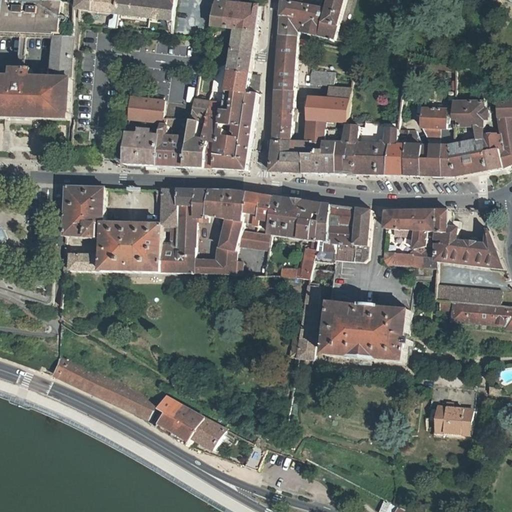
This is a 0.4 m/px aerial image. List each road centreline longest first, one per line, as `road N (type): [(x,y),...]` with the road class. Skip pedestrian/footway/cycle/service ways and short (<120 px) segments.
road 1 (residential): [(259,184),(0,177)]
road 2 (residential): [(511,198),(379,199),(259,184)]
road 3 (primary): [(213,477),(82,403),(0,370)]
road 4 (residential): [(259,184),(275,0)]
